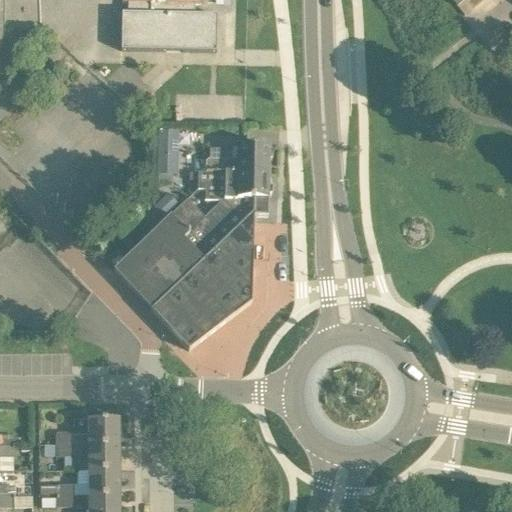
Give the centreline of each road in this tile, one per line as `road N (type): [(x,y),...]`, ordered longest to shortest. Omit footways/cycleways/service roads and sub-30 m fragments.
road 1 (tertiary): [(345,333),(318,0)]
road 2 (residential): [(152,392),(152,354),(142,330),(0,180)]
road 3 (residential): [(152,392),(0,391)]
road 4 (residential): [(290,392),(152,392)]
road 5 (residential): [(153,511),(152,392)]
